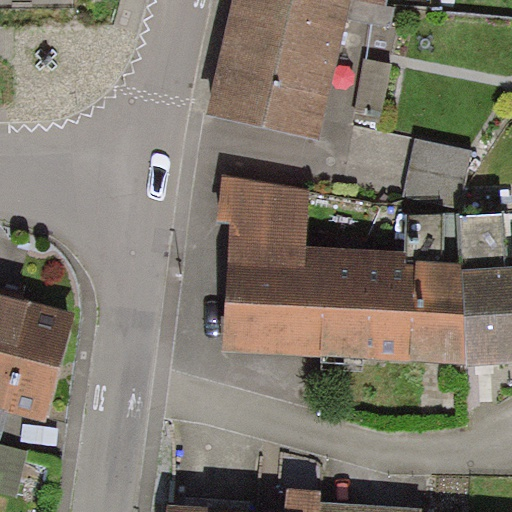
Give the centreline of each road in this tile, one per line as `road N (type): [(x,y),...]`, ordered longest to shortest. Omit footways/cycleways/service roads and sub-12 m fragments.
road 1 (residential): [(106,384),(371,446),(511,438)]
road 2 (residential): [(141,183),(106,384)]
road 3 (residential): [(191,0),(141,183)]
road 4 (residential): [(0,172),(141,183)]
road 5 (residential): [(106,384),(99,511)]
